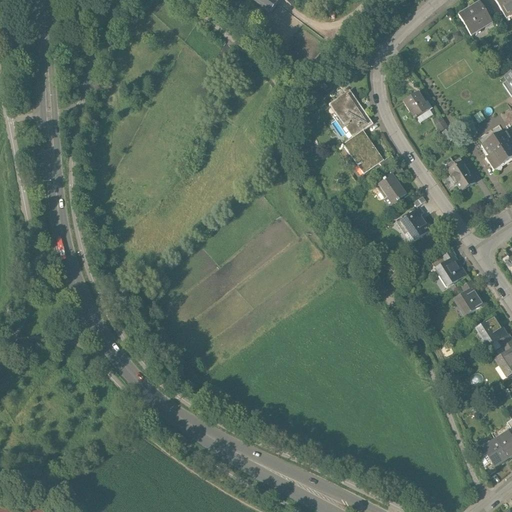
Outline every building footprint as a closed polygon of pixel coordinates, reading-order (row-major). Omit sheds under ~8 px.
[(247,0),(268,15),(275,5),(268,0),(247,0)] [(485,0),(464,13),(477,35),(498,21),(495,15),(486,1),(485,0)] [(495,0),(488,0),(486,1),(495,15),(502,11),(495,0)] [(503,0),(495,0),(502,11),(504,14),(510,11),(503,0)] [(511,0),(503,0),(510,11),(511,14),(511,0)] [(411,62),(406,65),(412,75),(417,72),(411,62)] [(503,86),(511,98),(511,74),(506,79),(508,83),(503,86)] [(335,104),(358,138),(368,131),(379,124),(355,90),(335,104)] [(424,92),(408,102),(419,119),(422,117),(435,109),(424,92)] [(438,114),(435,109),(422,117),(426,122),(438,114)] [(485,137),(490,144),(506,133),(501,126),(485,137)] [(456,128),(448,133),(454,142),(462,137),(456,128)] [(385,164),(389,161),(368,131),(358,138),(348,145),(369,175),(385,164)] [(492,158),(499,169),(511,161),(511,142),(511,141),(507,135),(506,133),(490,144),(487,145),(494,156),(492,158)] [(389,161),(385,164),(390,170),(402,162),(397,155),(389,161)] [(448,163),(453,171),(468,162),(466,159),(459,163),(456,158),(448,163)] [(468,162),(453,171),(456,175),(463,186),(466,192),(481,183),(468,162)] [(407,169),(398,175),(401,179),(410,173),(407,169)] [(390,201),(395,208),(405,201),(404,200),(411,195),(401,179),(398,175),(389,180),(390,182),(384,186),(392,199),(390,201)] [(455,190),(463,186),(456,175),(448,180),(455,190)] [(432,201),(429,197),(420,202),(423,207),(432,201)] [(427,208),(403,224),(410,235),(414,232),(420,241),(437,230),(427,215),(430,213),(427,208)] [(448,256),(452,262),(461,256),(462,255),(458,249),(448,256)] [(452,262),(440,270),(452,288),(473,274),(461,256),(452,262)] [(511,275),(511,265),(509,261),(510,261),(508,258),(503,262),(511,275)] [(466,287),(470,293),(479,287),(481,286),(477,279),(466,287)] [(470,293),(459,300),(470,317),(490,304),(479,287),(470,293)] [(511,331),(502,315),(481,329),(493,347),(503,340),(511,334),(511,331)] [(511,334),(503,340),(511,352),(511,351),(511,334)] [(511,351),(511,352),(500,360),(511,377),(511,351)] [(511,432),(501,440),(511,457),(511,432)] [(500,467),(511,459),(511,457),(501,440),(488,448),(500,467)]
